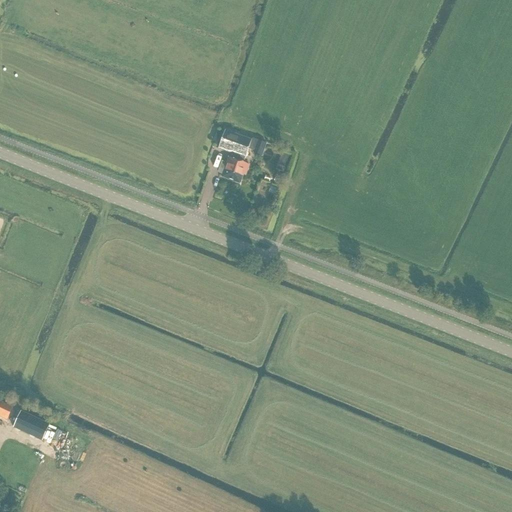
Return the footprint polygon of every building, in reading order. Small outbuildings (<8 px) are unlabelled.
[(224,133),(217,131),(212,144),(220,146),(218,149),(232,154),(230,159),(229,158),(227,164),(223,163),(220,172),(224,173),(222,177),(240,184),(244,173),(246,174),(249,165),(243,163),(251,139),(225,130),(224,133)] [(262,156),(267,143),(253,139),(249,150),(253,151),(252,153),(262,156)] [(278,164),(287,168),(292,157),(282,153),(278,164)] [(26,436),(27,434),(35,417),(35,416),(13,406),(12,407),(0,401),(0,414),(22,425),(18,432),(26,436)] [(35,417),(27,434),(44,441),(51,425),(35,417)]
